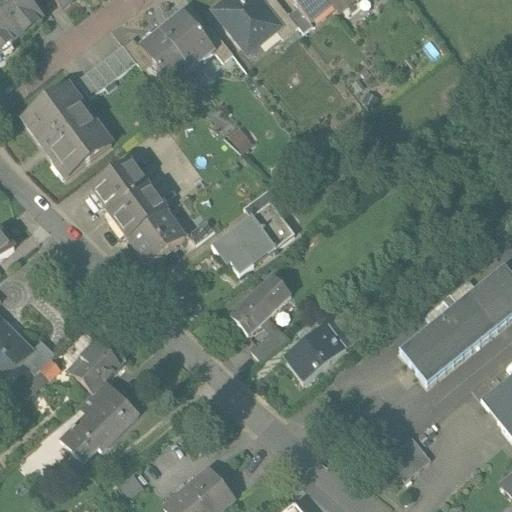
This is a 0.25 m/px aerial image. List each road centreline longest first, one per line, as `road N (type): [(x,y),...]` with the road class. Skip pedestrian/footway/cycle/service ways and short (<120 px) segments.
road 1 (residential): [(0,164),(371,511)]
road 2 (residential): [(0,103),(135,0)]
